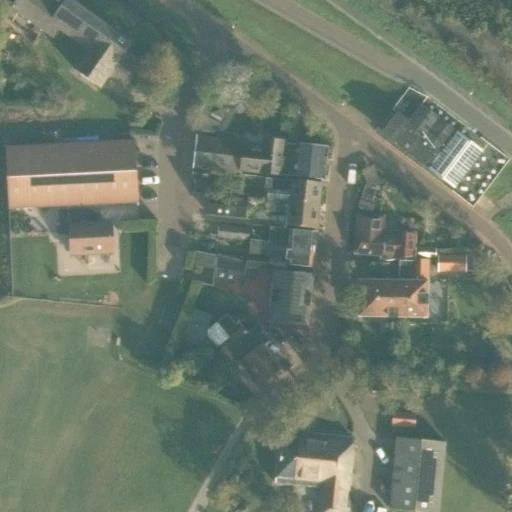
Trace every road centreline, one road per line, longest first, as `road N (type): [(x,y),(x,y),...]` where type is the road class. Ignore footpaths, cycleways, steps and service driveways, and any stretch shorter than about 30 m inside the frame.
road 1 (unclassified): [(511,147),(438,89),(276,0)]
road 2 (residential): [(222,36),(175,122),(165,240)]
road 3 (residential): [(321,345),(337,173),(361,139)]
road 4 (unclassified): [(511,262),(478,223),(361,139)]
road 5 (unclassified): [(361,139),(222,36)]
